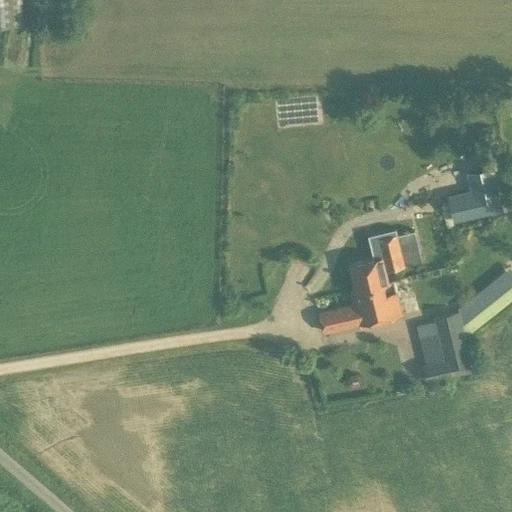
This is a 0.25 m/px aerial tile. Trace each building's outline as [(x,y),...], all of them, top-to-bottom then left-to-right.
[(0,0),(0,23),(22,22),(20,0),(0,0)] [(472,190),(449,195),(454,218),(501,207),(491,167),(468,172),(472,190)] [(414,230),(398,233),(378,238),(382,256),(349,264),(355,288),(355,289),(388,281),(388,280),(385,269),(406,264),(421,261),(414,230)] [(354,304),(319,312),(324,331),(327,331),(359,323),(358,322),(401,312),(393,279),(388,280),(388,281),(355,289),(355,288),(350,289),(354,304)] [(468,345),(466,336),(511,298),(511,283),(482,308),(477,302),(474,298),(460,310),(460,309),(435,314),(436,320),(439,332),(445,358),(426,363),(422,363),(426,381),(472,370),(471,367),(474,366),(470,345),(468,345)]
